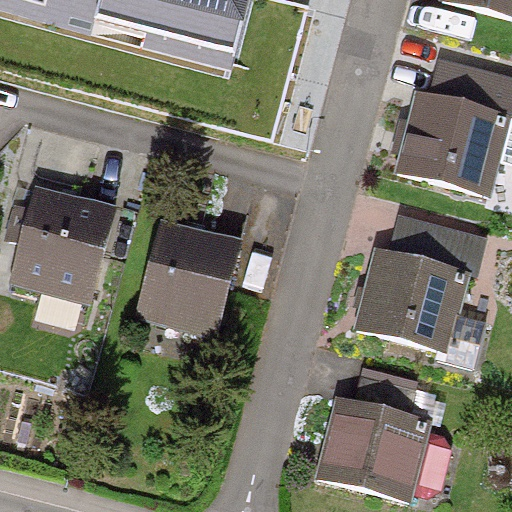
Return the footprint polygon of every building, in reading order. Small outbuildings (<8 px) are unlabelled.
[(164,0),(244,20),(249,0),(164,0)] [(511,0),(441,0),(511,17),(511,0)] [(511,77),(438,58),(429,93),(417,90),(395,172),(491,197),(501,163),(511,119),(511,77)] [(511,119),(501,163),(511,165),(511,119)] [(117,205),(35,185),(10,285),(92,306),(117,205)] [(489,238),(398,215),(389,251),(463,269),(461,275),(470,277),(478,279),(489,238)] [(244,239),(160,218),(136,314),(219,335),(244,239)] [(389,251),(375,247),(355,330),(438,351),(446,353),(456,314),(461,315),(470,277),(461,275),(463,269),(389,251)] [(461,315),(456,314),(446,353),(438,351),(437,358),(474,368),(486,321),(461,315)] [(365,368),(356,400),(410,414),(419,381),(365,368)] [(356,400),(336,395),(314,478),(411,503),(433,420),(410,414),(356,400)]
